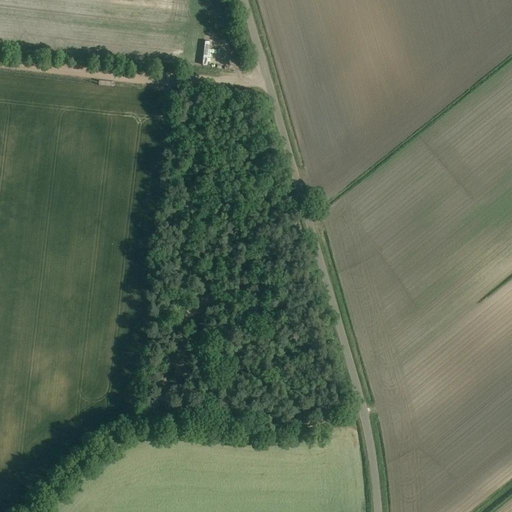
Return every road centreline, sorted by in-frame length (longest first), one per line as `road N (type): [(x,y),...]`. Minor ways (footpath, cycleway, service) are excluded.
road 1 (unclassified): [(378,511),(358,392),(243,0)]
road 2 (track): [(0,60),(268,85)]
